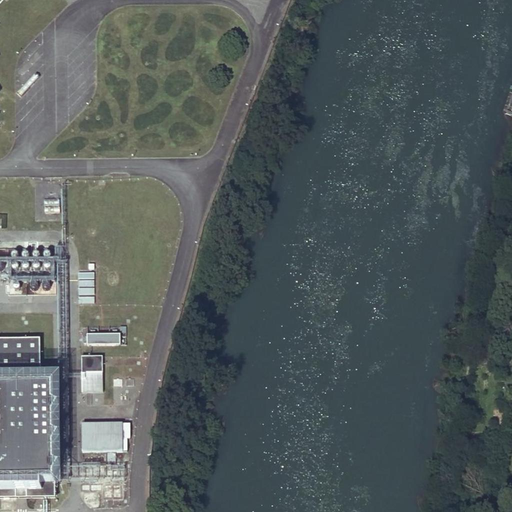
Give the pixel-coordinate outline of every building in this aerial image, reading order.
[(55,249),(0,249),(0,275),(8,276),(8,296),(56,296),(55,249)] [(129,346),(128,329),(89,329),(89,347),(129,346)] [(41,340),(0,340),(0,381),(42,381),(41,340)] [(105,358),(84,358),(84,394),(105,394),(105,358)] [(56,387),(0,387),(0,498),(57,497),(57,477),(62,467),(62,468),(57,465),(56,447),(62,437),(62,438),(56,435),(56,417),(62,407),(61,407),(61,408),(56,405),(56,387)] [(84,426),(84,454),(125,454),(125,425),(84,426)]
